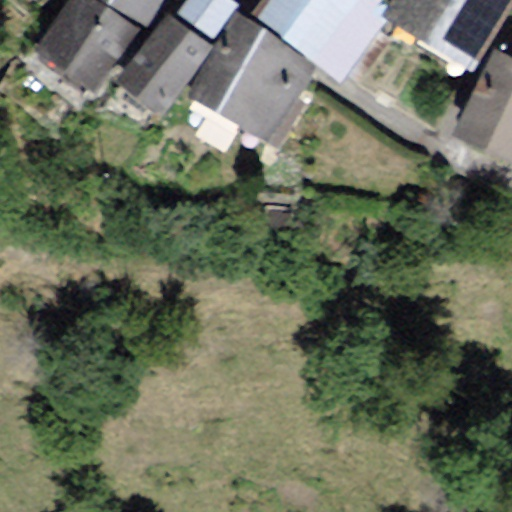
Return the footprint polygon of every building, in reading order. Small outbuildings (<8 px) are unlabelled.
[(145,28),(99,0),(72,0),(42,54),(103,92),(145,28)] [(181,0),(116,0),(158,23),(166,0),(178,0),(181,1),(181,0)] [(236,16),(215,0),(196,0),(186,15),(220,37),(236,16)] [(394,12),(379,0),(275,0),(266,14),(351,77),(394,12)] [(511,0),(406,0),(395,22),(484,76),(511,31),(511,0)] [(215,46),(178,18),(128,82),(174,113),(215,46)] [(318,84),(240,25),(199,94),(287,143),(318,84)] [(511,66),(501,61),(463,130),(511,159),(511,66)]
